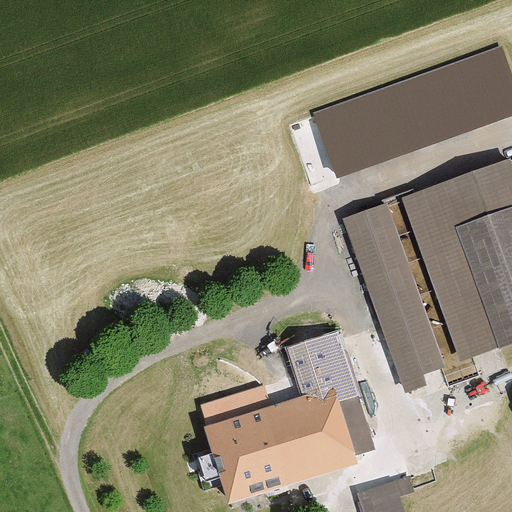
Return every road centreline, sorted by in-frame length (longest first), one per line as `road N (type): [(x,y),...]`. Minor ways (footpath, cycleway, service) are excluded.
road 1 (track): [(82,511),(66,469),(70,431),(93,399),(131,367),(342,292)]
road 2 (track): [(66,469),(0,332)]
